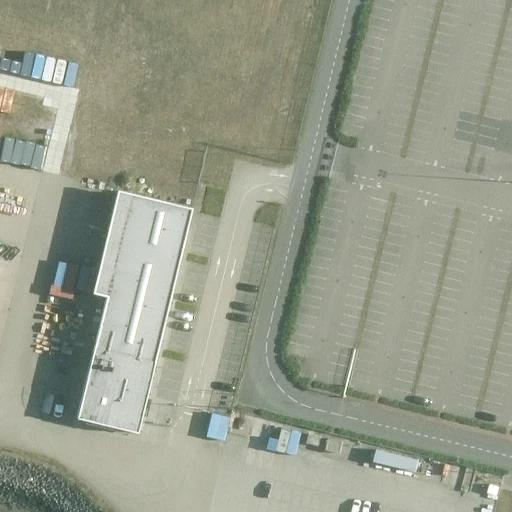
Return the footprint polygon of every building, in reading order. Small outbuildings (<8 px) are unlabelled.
[(191,209),(130,194),(76,419),(137,434),(191,209)] [(0,264),(24,270),(29,247),(1,241),(0,245),(0,264)] [(91,292),(97,269),(63,260),(57,284),(91,292)] [(0,366),(1,367),(18,287),(0,283),(0,366)] [(217,414),(213,437),(233,440),(237,417),(217,414)] [(262,417),(251,465),(279,472),(291,424),(262,417)] [(342,443),(328,440),(326,451),(339,454),(342,443)] [(418,461),(377,451),(374,463),(416,473),(418,461)]
